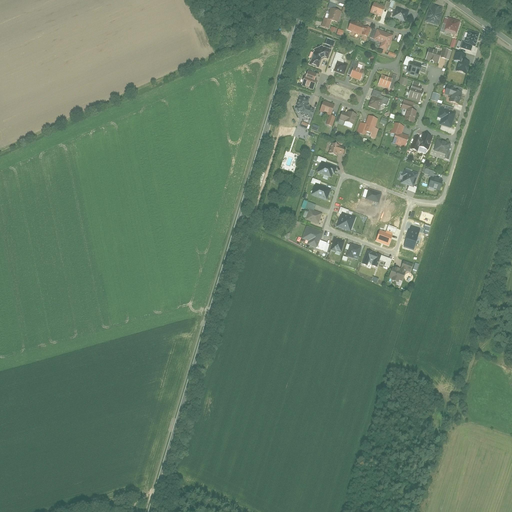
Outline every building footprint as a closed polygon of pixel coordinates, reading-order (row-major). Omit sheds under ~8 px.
[(374,3),(370,13),(382,18),(386,8),(374,3)] [(396,8),(392,18),(404,22),(408,13),(396,8)] [(325,16),(322,27),(329,28),(331,20),(339,22),(342,12),(331,9),(329,17),(325,16)] [(432,11),(427,23),(438,28),(443,15),(432,11)] [(450,18),(445,31),(456,36),(461,22),(450,18)] [(351,21),(347,31),(367,39),(371,29),(351,21)] [(378,31),(375,41),(383,44),(381,50),(388,52),(393,36),(378,31)] [(465,31),(460,47),(472,51),(477,35),(465,31)] [(431,45),(426,62),(439,65),(443,48),(431,45)] [(445,48),(442,59),(449,61),(452,50),(445,48)] [(314,51),(309,64),(319,67),(323,55),(314,51)] [(334,71),(333,72),(343,75),(347,64),(342,62),(344,57),(336,54),(330,70),(334,71)] [(460,60),(456,72),(465,74),(468,63),(460,60)] [(353,70),(351,77),(363,81),(366,71),(357,68),(359,63),(352,61),(350,69),(353,70)] [(410,61),(406,74),(420,78),(424,65),(410,61)] [(318,83),(315,82),(318,75),(308,71),(302,86),(314,91),(318,83)] [(383,74),(378,85),(389,89),(394,79),(383,74)] [(422,85),(413,82),(412,88),(421,91),(422,85)] [(445,95),(451,97),(450,102),(459,105),(464,89),(448,85),(445,95)] [(412,89),(408,98),(420,103),(424,94),(412,89)] [(308,97),(300,95),(296,107),(300,116),(312,121),(315,110),(309,108),(306,103),(308,97)] [(372,96),(369,107),(379,109),(382,99),(372,96)] [(324,102),(320,112),(331,116),(335,106),(324,102)] [(419,110),(416,109),(417,107),(404,103),(402,109),(408,111),(404,122),(414,125),(419,110)] [(441,126),(451,129),(456,113),(440,109),(436,120),(442,122),(441,126)] [(344,111),(340,121),(355,126),(359,116),(344,111)] [(368,116),(365,125),(360,124),(357,133),(375,140),(379,131),(374,129),(377,120),(368,116)] [(391,134),(396,136),(393,144),(406,149),(410,137),(402,134),(404,128),(394,124),(391,134)] [(415,137),(410,150),(419,153),(421,149),(427,152),(432,138),(424,135),(422,139),(415,137)] [(443,159),(450,161),(453,152),(449,150),(451,143),(438,139),(434,152),(444,155),(443,159)] [(345,149),(331,144),(328,154),(336,156),(337,153),(343,155),(345,149)] [(336,168),(321,163),(317,173),(331,178),(333,173),(334,174),(336,168)] [(405,172),(401,184),(413,188),(418,175),(413,173),(412,174),(405,172)] [(442,182),(431,178),(428,188),(439,191),(442,182)] [(330,190),(315,184),(311,194),(326,201),(330,190)] [(378,203),(381,194),(368,191),(365,200),(378,203)] [(309,209),(305,221),(319,226),(324,211),(315,208),(316,205),(307,202),(305,208),(309,209)] [(356,218),(342,213),(336,226),(350,232),(356,218)] [(323,234),(306,227),(302,239),(308,242),(307,244),(317,248),(323,234)] [(379,231),(375,242),(388,247),(392,236),(379,231)] [(419,235),(408,232),(404,246),(414,250),(419,235)] [(344,242),(334,239),(330,251),(336,253),(336,252),(341,253),(344,242)] [(361,248),(350,245),(346,257),(352,259),(353,256),(358,258),(361,248)] [(381,257),(367,251),(362,265),(367,267),(369,260),(373,261),(371,266),(376,267),(381,257)] [(403,262),(400,271),(393,268),(389,278),(392,280),(392,281),(397,283),(398,282),(401,283),(405,271),(410,273),(412,266),(403,262)]
